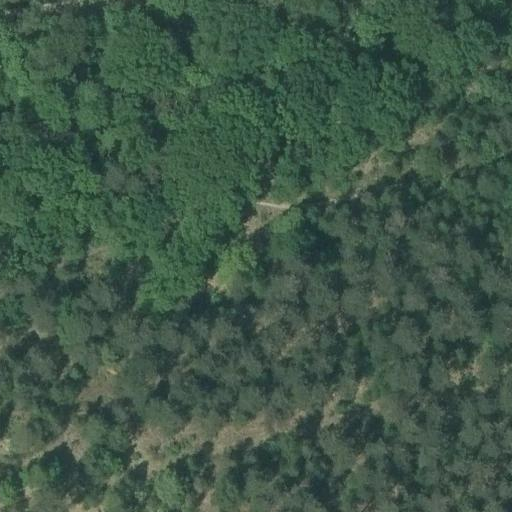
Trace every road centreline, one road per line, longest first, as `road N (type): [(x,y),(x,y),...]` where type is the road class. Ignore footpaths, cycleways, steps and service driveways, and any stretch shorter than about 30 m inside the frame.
road 1 (track): [(0,262),(32,269),(67,263),(227,202)]
road 2 (track): [(0,20),(133,0)]
